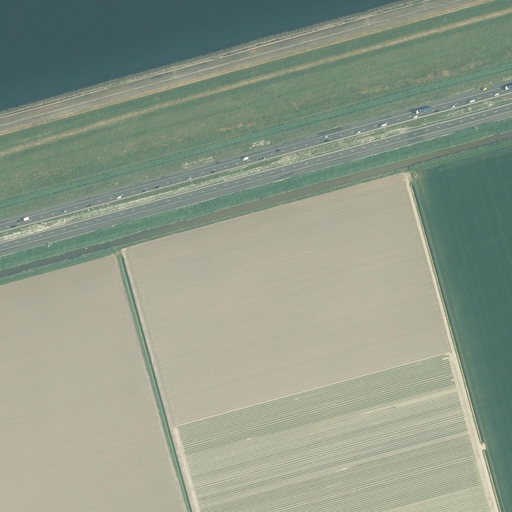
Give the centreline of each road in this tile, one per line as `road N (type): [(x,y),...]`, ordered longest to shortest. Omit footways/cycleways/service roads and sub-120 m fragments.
road 1 (track): [(0,152),(511,7)]
road 2 (motorway): [(511,87),(0,227)]
road 3 (motorway): [(0,245),(511,105)]
